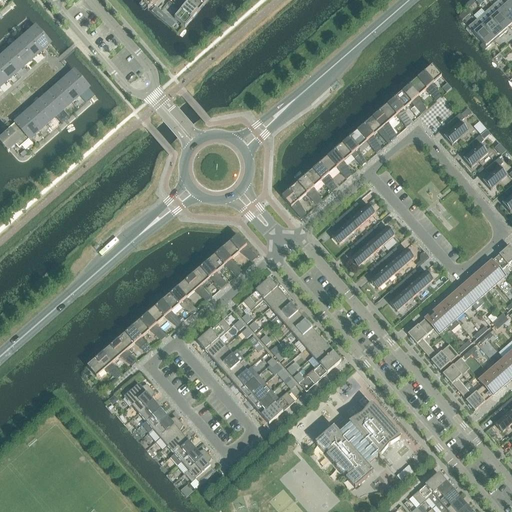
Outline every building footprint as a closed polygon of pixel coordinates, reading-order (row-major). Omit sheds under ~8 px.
[(138,0),(142,4),(139,7),(143,11),(146,8),(148,10),(159,0),(133,0),(138,0)] [(190,0),(187,3),(198,12),(208,0),(190,0)] [(511,11),(502,0),(499,0),(493,6),(510,26),(511,24),(511,11)] [(511,0),(502,0),(511,11),(511,0)] [(182,10),(174,19),(181,25),(185,28),(198,12),(187,3),(184,1),(179,8),(182,10)] [(472,5),(467,9),(470,13),(475,9),(472,5)] [(493,6),(485,13),(503,34),(507,31),(506,30),(510,26),(493,6)] [(159,20),(163,15),(155,8),(151,13),(159,20)] [(485,13),(477,20),(494,40),(499,36),(500,38),(503,34),(485,13)] [(477,20),(468,28),(482,44),(480,46),(484,51),(487,49),(491,45),(490,44),(494,40),(477,20)] [(36,28),(27,36),(41,52),(50,44),(36,28)] [(27,36),(19,43),(33,59),(41,52),(27,36)] [(19,43),(11,50),(25,66),(33,59),(19,43)] [(11,50),(2,57),(17,73),(25,66),(11,50)] [(2,57),(0,59),(0,70),(9,80),(17,73),(2,57)] [(432,67),(417,80),(426,91),(429,94),(434,90),(431,86),(439,79),(441,77),(442,77),(432,67)] [(0,70),(0,87),(0,88),(9,80),(0,70)] [(74,72),(65,80),(80,96),(89,89),(74,72)] [(65,80),(57,87),(72,104),(80,96),(65,80)] [(417,80),(402,93),(411,104),(414,107),(419,103),(416,99),(426,91),(417,80)] [(57,87),(49,94),(64,111),(72,104),(57,87)] [(402,93),(387,106),(396,117),(399,120),(404,116),(401,112),(411,104),(402,93)] [(49,94),(41,101),(55,118),(64,111),(49,94)] [(41,101),(33,108),(47,125),(55,118),(41,101)] [(387,106),(372,119),(381,130),(384,133),(389,129),(386,125),(396,117),(387,106)] [(33,108),(24,116),(39,132),(47,125),(33,108)] [(451,131),(444,138),(446,137),(447,139),(446,140),(450,145),(451,144),(452,145),(451,146),(452,147),(469,132),(461,123),(464,120),(463,119),(471,112),(467,108),(461,113),(460,115),(446,126),(447,127),(451,131)] [(24,116),(16,123),(30,140),(39,132),(24,116)] [(372,119),(357,132),(366,143),(370,146),(375,142),(371,138),(379,131),(381,130),(372,119)] [(486,130),(479,122),(473,127),(480,135),(486,130)] [(8,137),(16,146),(19,149),(30,140),(16,123),(5,133),(8,137)] [(486,131),(480,137),(483,140),(490,135),(486,131)] [(357,132),(342,145),(351,156),(354,159),(359,155),(356,151),(366,143),(357,132)] [(16,146),(8,137),(0,143),(8,153),(16,146)] [(466,148),(466,149),(470,154),(463,160),(464,161),(465,160),(466,161),(465,162),(470,167),(471,166),(472,167),(471,169),(488,154),(480,145),(484,142),(479,137),(466,148)] [(342,145),(327,158),(336,169),(339,172),(344,168),(341,164),(351,156),(342,145)] [(327,158),(312,171),(321,182),(325,185),(330,181),(326,177),(336,169),(327,158)] [(485,171),(490,176),(483,182),(483,183),(484,182),(485,183),(484,184),(489,190),(490,189),(491,190),(490,191),(491,192),(508,177),(500,167),(503,164),(498,159),(485,171)] [(312,171),(297,184),(306,195),(310,198),(315,194),(311,190),(321,182),(312,171)] [(286,194),(282,198),(291,208),(294,212),(295,211),(299,207),(296,204),(306,195),(297,184),(286,194)] [(511,186),(505,193),(505,194),(509,198),(502,205),(503,205),(504,204),(505,205),(504,206),(509,212),(510,211),(511,212),(509,213),(510,214),(511,212),(511,186)] [(349,221),(357,230),(375,215),(367,206),(363,210),(355,216),(350,210),(348,211),(344,215),(349,221)] [(340,246),(357,230),(349,221),(344,215),(340,219),(335,223),(340,229),(336,233),(332,237),(340,246)] [(369,244),(377,253),(395,237),(387,228),(382,232),(376,237),(371,231),(363,237),(369,244)] [(235,238),(222,250),(231,260),(242,251),(245,255),(250,250),(238,236),(235,238)] [(359,268),(377,253),(369,244),(363,237),(354,245),(360,251),(355,255),(351,259),(359,268)] [(511,249),(509,247),(492,262),(501,273),(511,263),(511,249)] [(222,250),(207,263),(217,273),(226,264),(230,268),(235,264),(231,260),(222,250)] [(387,256),(383,260),(388,266),(396,275),(414,260),(406,250),(402,254),(396,259),(390,253),(387,256)] [(420,262),(417,266),(419,268),(429,259),(424,253),(421,256),(420,262)] [(388,266),(383,260),(374,268),(379,274),(375,277),(370,281),(378,291),(396,275),(388,266)] [(492,262),(483,270),(496,285),(505,278),(501,273),(492,262)] [(207,263),(192,276),(202,286),(212,277),(215,281),(220,277),(217,273),(207,263)] [(483,270),(475,277),(488,292),(496,285),(483,270)] [(408,277),(402,282),(408,288),(416,297),(433,282),(425,273),(421,277),(414,283),(408,277)] [(192,276),(177,289),(187,299),(197,290),(200,294),(205,290),(202,286),(192,276)] [(475,277),(467,284),(480,299),(488,292),(475,277)] [(256,292),(263,301),(277,289),(269,280),(256,292)] [(408,288),(402,282),(393,290),(399,296),(394,300),(390,304),(398,313),(416,297),(408,288)] [(467,284),(458,291),(472,307),(476,311),(484,304),(480,299),(467,284)] [(177,289),(163,302),(172,312),(182,303),(185,307),(190,303),(187,299),(177,289)] [(263,301),(270,309),(284,297),(277,289),(263,301)] [(458,291),(450,298),(464,314),(472,307),(458,291)] [(251,312),(263,301),(256,292),(243,303),(251,312)] [(270,309),(277,317),(291,305),(284,297),(270,309)] [(450,298),(442,305),(456,321),(464,314),(450,298)] [(163,302),(147,315),(157,325),(167,317),(170,320),(175,316),(172,312),(163,302)] [(277,317),(284,325),(298,313),(291,305),(277,317)] [(442,305),(434,313),(447,328),(451,333),(459,325),(456,321),(442,305)] [(284,325),(292,333),(305,321),(298,313),(284,325)] [(434,313),(425,320),(434,330),(435,331),(432,334),(436,338),(439,335),(447,328),(434,313)] [(147,315),(133,328),(142,338),(152,330),(155,333),(160,329),(157,325),(147,315)] [(223,320),(211,331),(219,340),(231,329),(223,320)] [(417,345),(425,353),(430,348),(423,340),(434,330),(425,320),(408,335),(417,346),(417,345)] [(292,333),(299,341),(312,330),(305,321),(292,333)] [(133,328),(118,341),(127,351),(137,343),(140,346),(145,342),(142,338),(133,328)] [(299,341),(306,350),(319,338),(312,330),(299,341)] [(197,343),(205,352),(219,340),(211,331),(197,343)] [(483,335),(480,332),(474,337),(477,340),(483,335)] [(490,334),(485,338),(488,342),(493,337),(490,334)] [(306,350),(313,358),(327,346),(319,338),(306,350)] [(205,352),(212,360),(226,348),(219,340),(205,352)] [(118,341),(103,354),(112,364),(122,356),(125,359),(130,355),(127,351),(118,341)] [(469,342),(463,346),(466,350),(472,345),(469,342)] [(313,358),(320,366),(334,354),(327,346),(313,358)] [(430,348),(425,353),(432,361),(431,362),(440,372),(458,356),(449,346),(437,356),(430,348)] [(466,350),(463,346),(458,351),(461,354),(466,350)] [(212,360),(219,368),(233,356),(226,348),(212,360)] [(226,376),(240,364),(244,360),(237,352),(233,356),(219,368),(226,376)] [(472,356),(469,352),(463,357),(466,360),(472,356)] [(112,364),(103,354),(87,367),(97,377),(107,369),(110,372),(115,368),(112,364)] [(334,354),(320,366),(327,374),(341,363),(334,354)] [(461,359),(443,375),(452,386),(452,385),(459,393),(469,385),(467,384),(464,387),(458,380),(470,370),(461,359)] [(511,369),(504,360),(496,367),(509,382),(511,379),(511,369)] [(295,363),(292,366),(294,369),(297,372),(300,369),(295,363)] [(226,376),(233,384),(247,372),(240,364),(226,376)] [(327,374),(320,366),(307,377),(315,385),(327,374)] [(496,367),(488,374),(501,390),(509,382),(496,367)] [(240,392),(254,380),(259,376),(252,368),(247,372),(233,384),(240,392)] [(282,370),(277,375),(279,377),(282,380),(287,375),(284,372),(282,370)] [(479,382),(483,387),(492,397),(501,390),(488,374),(479,382)] [(254,380),(240,392),(247,400),(261,388),(266,384),(259,376),(254,380)] [(247,400),(255,409),(273,393),(266,384),(261,388),(247,400)] [(125,398),(132,407),(151,390),(148,386),(141,388),(139,385),(131,392),(128,389),(122,394),(126,398),(125,398)] [(469,385),(459,393),(466,401),(466,402),(475,412),(492,397),(483,387),(472,396),(468,391),(471,388),(469,385)] [(132,407),(139,415),(154,402),(152,400),(155,394),(151,390),(132,407)] [(262,417),(275,405),(280,401),(273,393),(255,409),(262,417)] [(288,394),(280,401),(275,405),(283,413),(295,402),(288,394)] [(109,401),(107,403),(111,408),(118,402),(113,397),(110,400),(109,401)] [(139,415),(146,423),(161,410),(154,402),(139,415)] [(511,408),(507,403),(498,411),(504,417),(499,420),(495,424),(503,434),(511,425),(511,408)] [(333,428),(330,431),(315,444),(327,453),(335,466),(347,476),(355,489),(373,473),(368,466),(378,457),(379,458),(389,446),(402,439),(371,404),(362,416),(349,424),(350,425),(348,427),(337,427),(335,429),(334,427),(333,428)] [(275,405),(262,417),(269,425),(283,413),(275,405)] [(146,423),(142,426),(149,435),(153,431),(168,418),(161,410),(146,423)] [(153,431),(160,439),(180,422),(176,418),(170,421),(168,418),(153,431)] [(160,439),(167,447),(182,435),(180,432),(183,426),(180,422),(160,439)] [(167,447),(174,455),(189,443),(182,435),(167,447)] [(178,467),(181,464),(196,451),(189,443),(174,455),(171,459),(178,467)] [(181,464),(189,472),(208,455),(204,451),(198,453),(196,451),(181,464)] [(189,472),(185,475),(192,483),(196,480),(201,486),(215,473),(208,465),(212,459),(208,455),(189,472)] [(409,466),(396,477),(402,483),(414,472),(409,466)] [(439,474),(425,486),(432,495),(446,483),(439,474)] [(433,496),(429,499),(435,507),(440,503),(453,491),(446,483),(432,495),(433,496)] [(421,506),(433,496),(432,495),(425,486),(413,497),(421,506)] [(440,503),(435,507),(439,511),(446,511),(447,511),(460,499),(453,491),(440,503)] [(447,511),(462,511),(468,508),(460,499),(447,511)]
